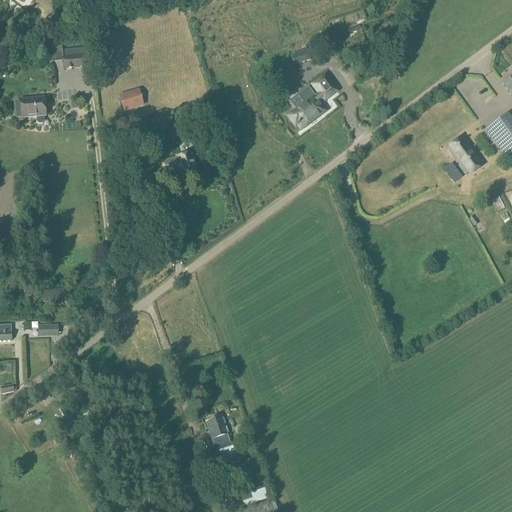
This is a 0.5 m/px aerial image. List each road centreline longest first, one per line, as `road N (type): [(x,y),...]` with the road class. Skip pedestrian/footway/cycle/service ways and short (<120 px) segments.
road 1 (track): [(0,408),(511,29)]
road 2 (track): [(0,50),(166,0)]
